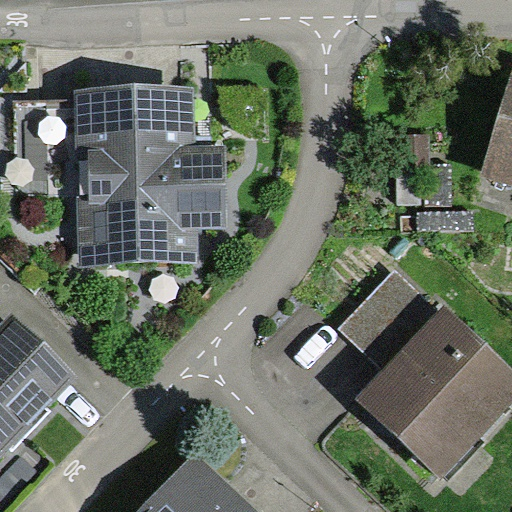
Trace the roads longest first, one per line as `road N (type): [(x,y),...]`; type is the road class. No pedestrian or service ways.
road 1 (residential): [(203,361),(295,224),(329,121),(323,14)]
road 2 (residential): [(323,14),(0,25)]
road 3 (residential): [(203,361),(359,511)]
road 4 (residential): [(60,511),(203,361)]
road 5 (residential): [(323,14),(511,11)]
